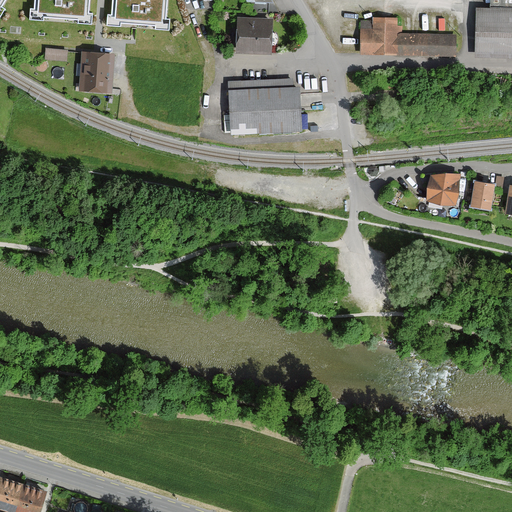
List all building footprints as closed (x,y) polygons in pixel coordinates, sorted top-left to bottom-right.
[(89,0),(34,0),(34,11),(43,12),(42,18),(79,20),(80,15),(89,16),(89,0)] [(167,0),(112,0),(111,17),(120,18),(120,23),(157,26),(157,21),(166,21),(167,0)] [(511,13),(478,12),(477,52),(511,53),(511,13)] [(241,19),(239,48),(268,49),(270,20),(241,19)] [(362,52),(395,53),(395,36),(401,36),(401,26),(395,26),(395,20),(375,20),(375,29),(371,29),(371,22),(363,21),(362,52)] [(454,38),(420,38),(419,53),(454,54),(454,38)] [(46,46),(45,57),(67,58),(68,47),(46,46)] [(110,58),(86,57),(84,87),(108,88),(110,58)] [(235,92),(231,92),(233,133),(267,131),(267,134),(272,134),(272,131),(300,130),(298,89),(293,89),(292,80),(234,83),(235,92)] [(432,177),(429,200),(454,203),(458,176),(432,177)] [(496,178),(494,190),(502,191),(504,179),(496,178)] [(495,184),(475,181),(471,206),(491,209),(495,184)] [(42,511),(48,494),(0,480),(0,510),(6,511),(42,511)]
